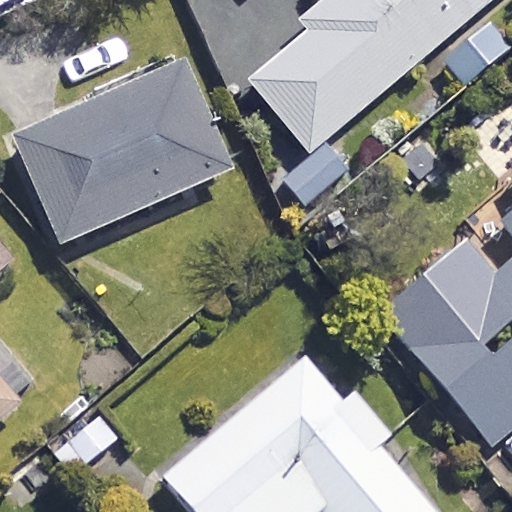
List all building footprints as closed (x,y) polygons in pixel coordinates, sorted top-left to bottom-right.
[(507,0),(341,0),(304,31),(313,41),(254,91),(314,163),(507,0)] [(234,183),(186,76),(19,150),(67,257),(234,183)] [(511,200),(462,245),(466,250),(429,282),(437,292),(391,332),(500,457),(511,446),(511,200)] [(0,284),(25,263),(0,235),(0,284)] [(344,409),(309,369),(169,487),(190,511),(430,511),(382,454),(391,446),(353,401),(344,409)] [(0,429),(26,407),(0,377),(0,429)]
